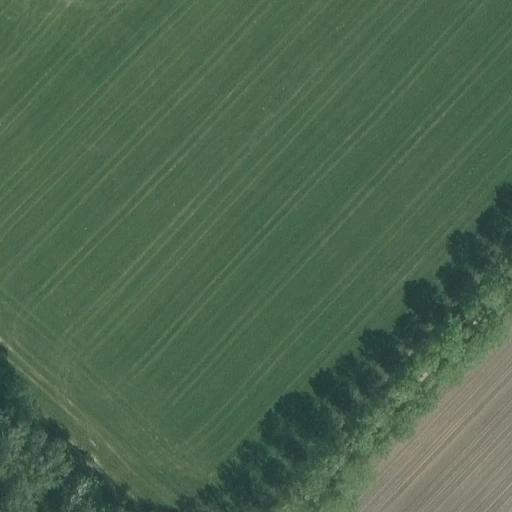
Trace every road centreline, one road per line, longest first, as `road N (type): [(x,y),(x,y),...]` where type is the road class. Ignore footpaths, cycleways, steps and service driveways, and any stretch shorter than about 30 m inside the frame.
road 1 (track): [(292,511),(511,278)]
road 2 (track): [(107,511),(0,417)]
